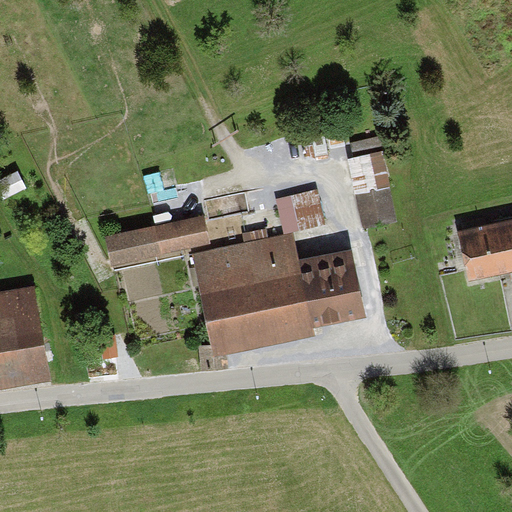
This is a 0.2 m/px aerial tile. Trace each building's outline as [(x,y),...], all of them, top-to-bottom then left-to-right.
[(352,144),(355,159),(350,160),(364,227),(394,221),(378,139),(352,144)] [(318,189),(275,198),(282,229),(324,221),(318,189)] [(203,210),(104,230),(110,258),(209,238),(203,210)] [(511,221),(459,233),(470,283),(511,273),(511,221)] [(244,238),(194,249),(213,340),(215,350),(226,347),(315,329),(313,318),(366,307),(352,241),(298,253),(292,228),(266,234),(264,224),(242,228),(244,238)] [(0,379),(49,371),(35,284),(0,289),(0,379)] [(215,350),(213,340),(199,340),(200,366),(227,364),(226,347),(215,350)]
